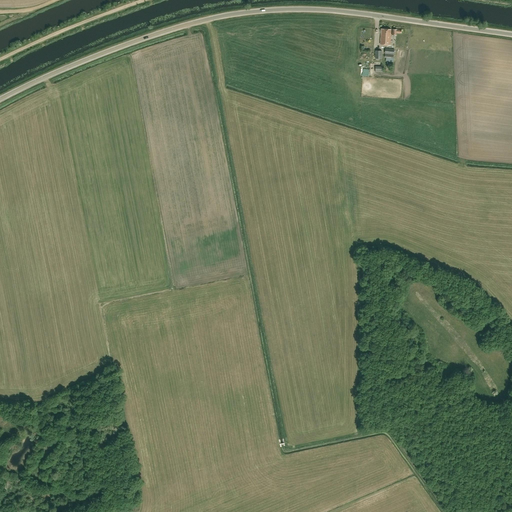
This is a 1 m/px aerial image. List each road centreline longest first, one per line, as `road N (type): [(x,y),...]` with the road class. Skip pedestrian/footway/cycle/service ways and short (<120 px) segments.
road 1 (unclassified): [(0,99),(112,49),(252,11),(340,10),(511,33)]
road 2 (track): [(0,58),(145,0)]
